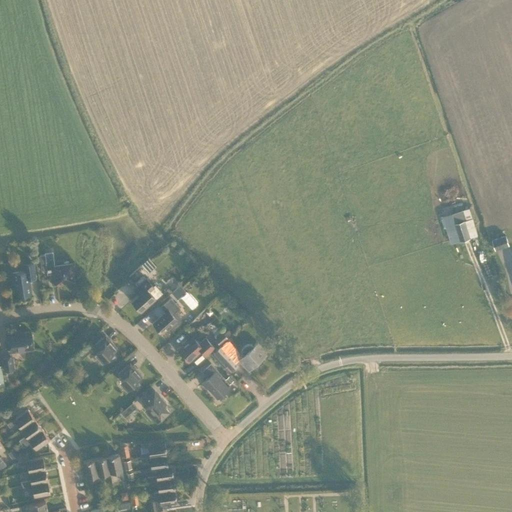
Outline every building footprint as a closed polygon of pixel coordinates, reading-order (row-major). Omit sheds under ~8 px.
[(471,237),(462,210),(450,213),(453,223),(454,222),(460,240),(471,237)] [(50,261),(49,253),(39,254),(41,269),(46,268),(47,273),(54,272),(56,283),(73,280),(72,275),(74,275),(73,268),(71,268),(71,263),(51,266),(51,261),(50,261)] [(143,262),(150,270),(157,264),(151,256),(143,262)] [(35,277),(33,262),(23,263),(24,270),(11,272),(13,286),(14,286),(16,295),(19,294),(21,296),(25,295),(27,293),(31,293),(29,278),(35,277)] [(170,269),(163,275),(168,281),(175,275),(170,269)] [(140,309),(154,296),(156,298),(162,292),(155,284),(153,285),(146,278),(134,288),(138,293),(131,299),(140,309)] [(186,290),(180,284),(171,292),(176,298),(186,290)] [(180,307),(170,297),(160,306),(165,311),(152,322),(161,332),(177,319),(172,314),(180,307)] [(31,332),(31,330),(16,333),(16,332),(6,333),(9,351),(33,347),(32,339),(33,337),(33,333),(31,332)] [(227,337),(222,332),(215,339),(220,344),(227,337)] [(105,334),(102,336),(93,345),(97,349),(95,351),(103,360),(106,357),(109,360),(115,355),(112,352),(117,347),(105,334)] [(199,343),(192,336),(178,349),(188,360),(200,349),(205,355),(214,346),(205,337),(199,343)] [(220,345),(211,353),(223,367),(226,365),(231,370),(238,364),(237,363),(240,361),(247,369),(252,365),(254,367),(264,358),(262,356),(267,352),(257,341),(253,345),(251,343),(250,343),(249,343),(248,343),(246,344),(245,344),(244,345),(243,346),(242,347),(241,349),(241,350),(241,352),(240,353),(242,355),(238,359),(235,361),(227,352),(220,345)] [(91,350),(87,345),(77,354),(81,358),(91,350)] [(14,369),(12,354),(1,356),(3,370),(14,369)] [(130,362),(127,364),(118,372),(122,377),(120,379),(128,387),(130,385),(133,388),(139,383),(137,379),(142,375),(130,362)] [(221,374),(210,362),(201,370),(207,377),(201,382),(206,387),(207,386),(217,397),(228,387),(218,376),(221,374)] [(154,389),(151,392),(142,400),(146,405),(144,406),(152,415),(150,416),(156,423),(160,419),(161,419),(170,411),(164,405),(166,402),(159,394),(154,389)] [(135,406),(132,402),(120,411),(124,416),(135,406)] [(21,428),(35,418),(27,408),(7,423),(9,426),(16,421),(21,428)] [(42,428),(35,418),(21,428),(26,434),(19,439),(21,442),(42,428)] [(49,438),(42,428),(21,442),(23,446),(30,441),(35,447),(49,438)] [(140,453),(140,456),(166,453),(164,441),(147,443),(148,451),(140,453)] [(129,454),(127,444),(120,445),(122,456),(129,454)] [(19,455),(13,447),(7,452),(13,459),(14,457),(19,455)] [(106,455),(110,472),(117,470),(119,479),(123,478),(118,453),(106,455)] [(167,465),(166,453),(140,456),(141,460),(149,459),(151,467),(154,467),(167,465)] [(28,471),(45,467),(42,455),(17,461),(18,465),(27,463),(28,471)] [(106,455),(94,458),(100,483),(103,482),(102,473),(110,472),(106,455)] [(100,483),(94,458),(82,460),(86,476),(94,475),(96,483),(100,483)] [(132,467),(130,459),(123,460),(125,469),(132,467)] [(171,464),(167,465),(154,467),(156,475),(147,476),(147,480),(173,476),(171,464)] [(21,480),(22,484),(47,479),(45,467),(28,471),(30,479),(21,480)] [(158,490),(174,488),(173,476),(147,480),(148,484),(157,482),(158,490)] [(50,491),(47,479),(22,484),(23,488),(32,486),(33,495),(50,491)] [(154,499),(146,500),(147,510),(154,509),(154,511),(155,511),(160,511),(160,509),(162,509),(161,502),(176,500),(174,488),(158,490),(153,491),(154,499)] [(30,508),(30,511),(47,511),(48,511),(45,500),(20,506),(21,510),(30,508)] [(19,509),(17,502),(10,503),(11,510),(19,509)]
